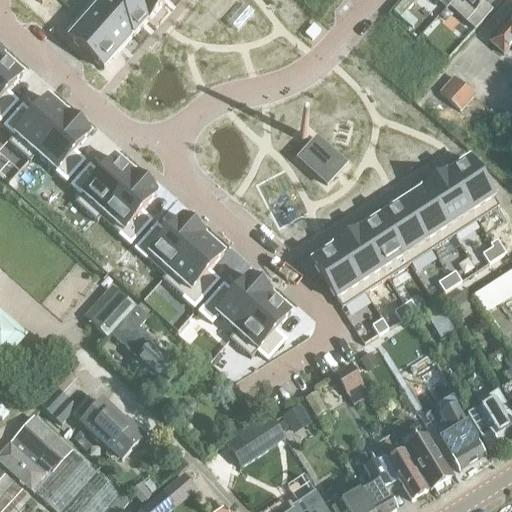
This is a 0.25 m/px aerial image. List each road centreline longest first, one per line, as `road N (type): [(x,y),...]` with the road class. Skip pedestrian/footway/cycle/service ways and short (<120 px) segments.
road 1 (residential): [(340,337),(322,306),(180,176),(160,143)]
road 2 (residential): [(369,0),(311,63),(287,79),(222,94),(160,143)]
road 3 (residential): [(160,143),(123,129),(0,16)]
